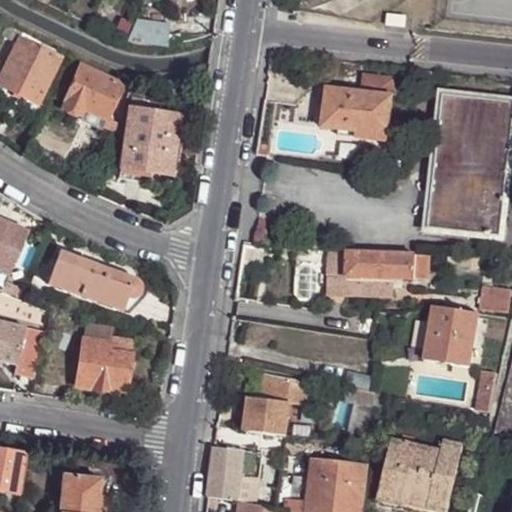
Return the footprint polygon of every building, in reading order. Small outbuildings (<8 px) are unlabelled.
[(405,16),(386,15),(385,26),(404,27),(405,16)] [(130,44),(168,47),(170,23),(132,20),(130,44)] [(42,43),(6,26),(2,36),(18,43),(20,40),(39,50),(42,43)] [(0,85),(38,103),(60,59),(39,50),(20,40),(18,43),(0,77),(0,85)] [(63,53),(42,43),(39,50),(60,59),(63,53)] [(84,109),(106,119),(107,118),(122,86),(81,66),(63,107),(81,116),(84,109)] [(160,82),(161,98),(178,98),(178,93),(179,93),(179,87),(178,87),(177,82),(160,82)] [(356,133),(356,138),(386,142),(392,96),(377,94),(361,91),(341,90),(324,88),(320,129),(339,131),(356,133)] [(511,101),(445,93),(428,228),(501,237),(511,152),(511,101)] [(119,168),(149,173),(171,176),(173,162),(177,142),(177,133),(180,115),(128,108),(119,168)] [(107,118),(106,119),(84,109),(81,116),(82,120),(102,130),(103,126),(111,129),(114,121),(107,118)] [(177,133),(177,142),(182,143),(183,144),(185,134),(177,133)] [(148,179),(149,173),(119,168),(118,179),(147,183),(148,179)] [(4,229),(0,227),(0,291),(2,293),(28,232),(6,223),(4,229)] [(261,270),(263,246),(243,245),(240,269),(261,270)] [(47,284),(122,311),(131,288),(122,284),(125,275),(60,251),(47,284)] [(348,254),(332,253),(330,293),(346,294),(346,278),(348,254)] [(346,278),(392,281),(414,282),(416,257),(348,254),(346,278)] [(131,288),(122,311),(127,313),(142,298),(144,297),(147,292),(146,286),(141,281),(125,275),(122,284),(131,288)] [(391,296),(392,281),(346,278),(346,294),(391,296)] [(480,312),(511,318),(511,313),(511,292),(484,288),(480,312)] [(471,367),(480,312),(433,305),(426,351),(449,355),(448,363),(471,367)] [(18,364),(26,328),(0,321),(0,360),(16,364),(18,364)] [(87,325),(85,338),(110,342),(111,336),(112,329),(87,325)] [(44,333),(26,328),(18,364),(16,364),(15,374),(34,379),(44,333)] [(110,342),(85,338),(77,386),(126,393),(135,339),(111,336),(110,342)] [(449,355),(426,351),(424,359),(448,363),(449,355)] [(511,362),(494,434),(511,438),(511,362)] [(320,381),(265,368),(261,399),(248,398),(243,430),(282,435),(290,399),(314,405),(320,381)] [(499,376),(485,373),(481,391),(495,394),(499,376)] [(377,394),(345,387),(342,401),(356,404),(374,408),(377,394)] [(481,391),(477,412),(490,414),(495,394),(481,391)] [(397,440),(382,501),(407,509),(409,504),(442,511),(453,511),(469,445),(450,439),(446,450),(397,440)] [(262,453),(215,447),(209,497),(231,500),(237,501),(240,476),(259,479),(262,453)] [(17,511),(21,491),(27,453),(0,448),(0,511),(17,511)] [(334,511),(340,463),(314,460),(309,502),(295,501),(293,511),(334,511)] [(346,463),(340,463),(334,511),(354,511),(355,508),(362,509),(367,466),(346,463)] [(59,511),(58,511),(105,511),(107,496),(105,495),(100,494),(102,477),(63,472),(60,498),(59,511)]
